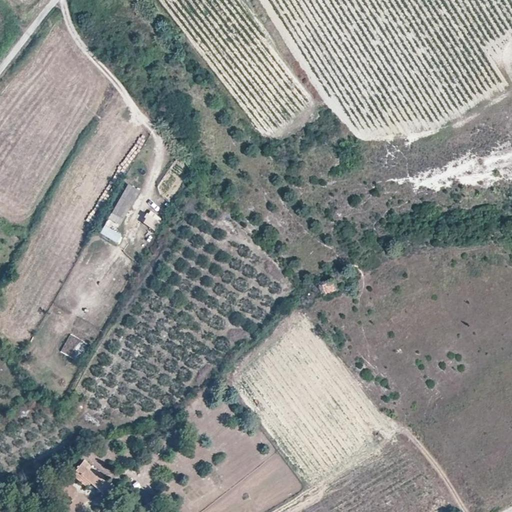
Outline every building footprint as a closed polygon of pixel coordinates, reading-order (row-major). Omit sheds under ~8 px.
[(121,223),(139,191),(129,185),(111,217),(121,223)] [(155,232),(163,220),(149,211),(141,224),(155,232)] [(119,244),(123,235),(104,226),(100,235),(119,244)] [(339,289),(336,280),(325,284),(328,293),(339,289)] [(106,479),(88,464),(86,466),(82,463),(75,470),(90,483),(97,489),(106,479)] [(90,483),(75,470),(71,475),(86,488),(90,483)]
